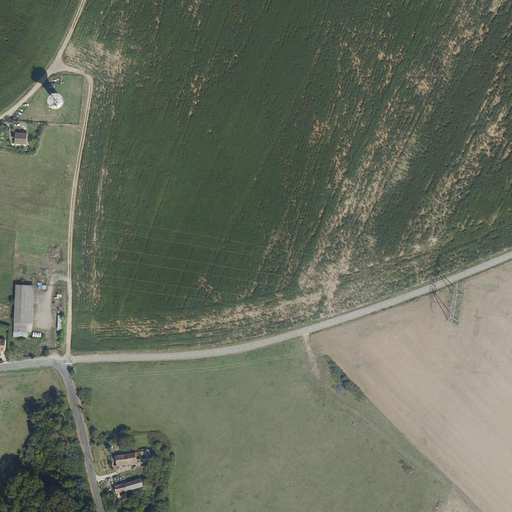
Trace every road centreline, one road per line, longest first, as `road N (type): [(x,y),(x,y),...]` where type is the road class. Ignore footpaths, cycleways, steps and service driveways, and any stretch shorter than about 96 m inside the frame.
road 1 (tertiary): [(511,255),(269,343),(67,360)]
road 2 (track): [(67,360),(65,263),(89,79),(55,63),(84,0)]
road 3 (unclassified): [(67,360),(102,511)]
